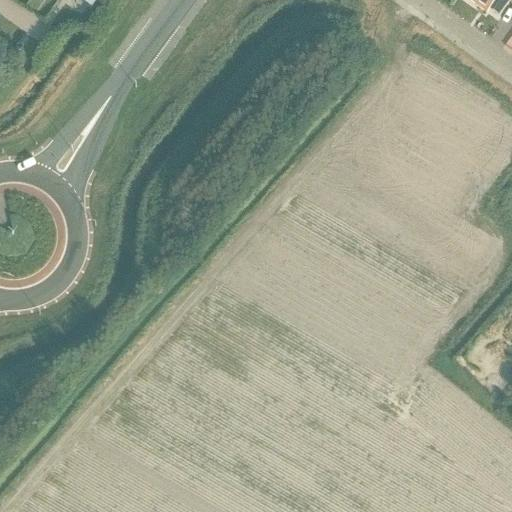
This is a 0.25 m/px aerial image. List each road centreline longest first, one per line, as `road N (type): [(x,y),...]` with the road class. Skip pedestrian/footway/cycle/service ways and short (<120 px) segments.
road 1 (secondary): [(48,184),(180,0)]
road 2 (secondary): [(0,300),(48,289),(72,257),(71,217),(48,184)]
